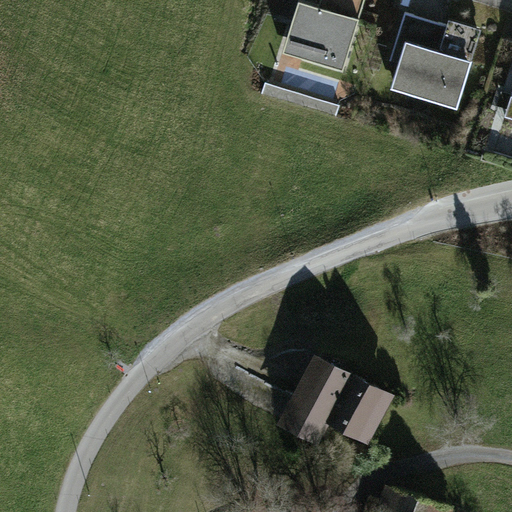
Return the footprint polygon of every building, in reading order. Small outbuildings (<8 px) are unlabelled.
[(347,79),(369,5),(351,0),(292,0),(275,57),(347,79)] [(484,35),(408,12),(384,92),(459,115),(484,35)] [(511,88),(499,128),(511,131),(511,88)] [(357,333),(353,300),(319,304),(323,337),(357,333)] [(387,393),(316,356),(283,419),(316,436),(326,417),(364,436),(387,393)] [(444,511),(447,506),(397,489),(391,504),(369,496),(363,511),(444,511)]
